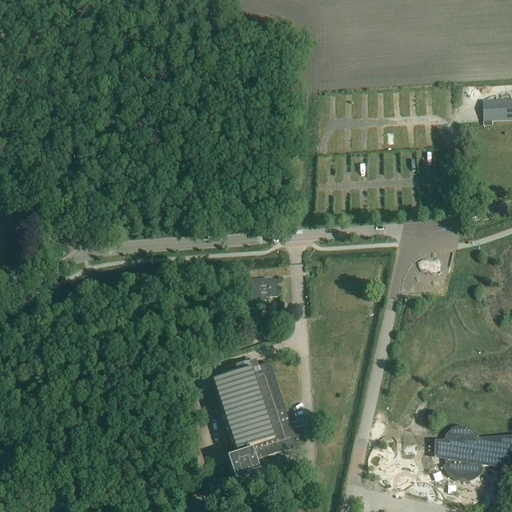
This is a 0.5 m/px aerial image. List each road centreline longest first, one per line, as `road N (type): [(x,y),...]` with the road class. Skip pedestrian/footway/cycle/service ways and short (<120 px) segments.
road 1 (track): [(0,66),(274,173),(273,238)]
road 2 (tertiary): [(84,251),(409,228)]
road 3 (unclassified): [(409,228),(351,489)]
